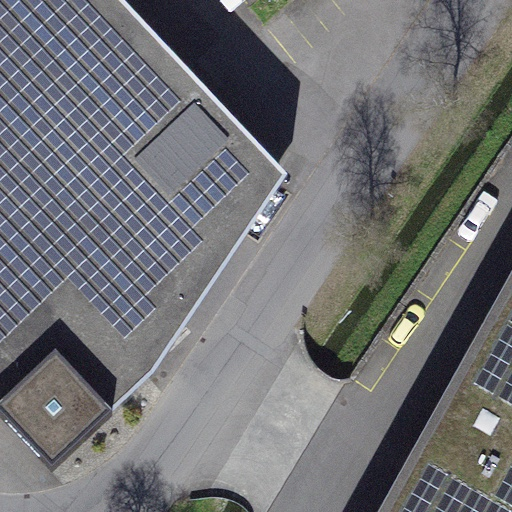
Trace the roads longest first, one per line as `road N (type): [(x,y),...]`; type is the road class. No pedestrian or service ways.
road 1 (unclassified): [(474,0),(163,441),(104,511)]
road 2 (unknown): [(342,187),(181,0)]
road 3 (unknown): [(217,364),(344,456)]
